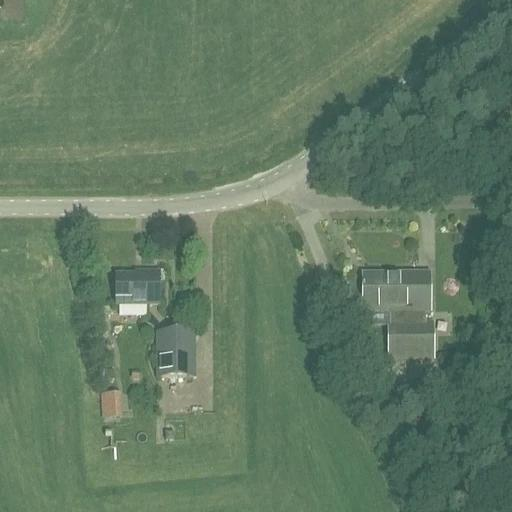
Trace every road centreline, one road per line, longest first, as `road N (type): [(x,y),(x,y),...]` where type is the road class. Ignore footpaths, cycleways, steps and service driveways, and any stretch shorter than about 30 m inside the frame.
road 1 (unclassified): [(272,183),(511,10)]
road 2 (unclassified): [(0,209),(181,205),(272,183)]
road 3 (unclassified): [(511,201),(314,202),(272,183)]
